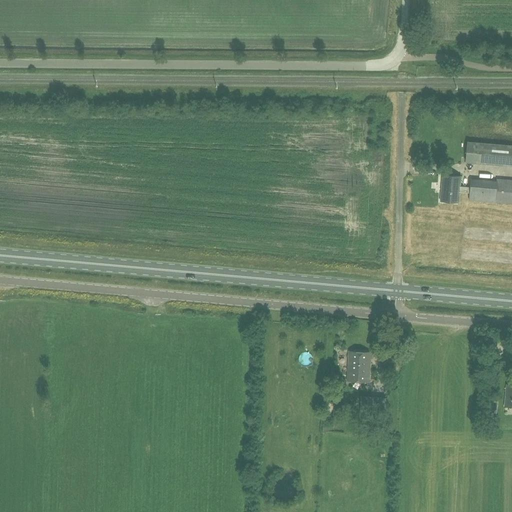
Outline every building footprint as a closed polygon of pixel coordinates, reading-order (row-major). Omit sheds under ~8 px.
[(511,165),(511,145),(468,142),(466,162),(511,165)] [(471,179),(470,185),(470,187),(460,187),(460,184),(461,176),(443,174),(440,201),(459,203),(460,192),(470,193),(469,200),(471,200),(511,203),(511,180),(497,179),(497,182),(471,179)] [(369,382),(371,352),(349,350),(347,380),(369,382)] [(382,413),(384,398),(361,396),(360,412),(382,413)] [(332,421),(322,423),(324,431),(334,429),(332,421)]
